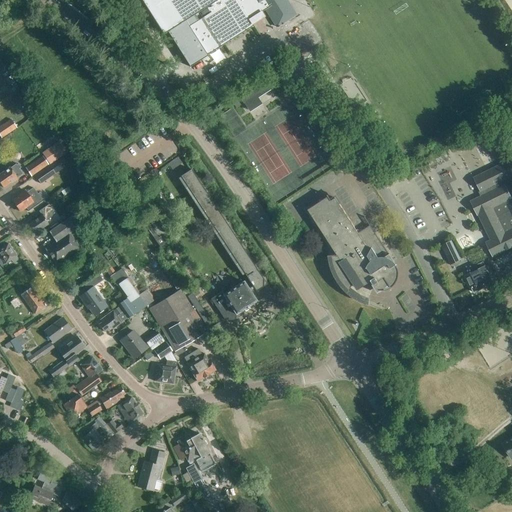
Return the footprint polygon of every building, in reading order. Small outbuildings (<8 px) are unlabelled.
[(140,0),(162,35),(167,32),(182,56),(189,67),(207,56),(207,55),(253,26),(249,20),(265,9),(276,27),(295,15),(285,0),(140,0)] [(5,59),(1,63),(6,70),(10,67),(5,59)] [(65,118),(83,106),(90,116),(110,102),(106,96),(95,103),(67,61),(58,68),(78,98),(59,110),(65,118)] [(218,70),(215,66),(208,70),(211,75),(218,70)] [(271,89),(266,81),(275,76),(274,75),(239,98),(243,104),(244,103),(248,110),(260,103),(257,98),(271,89)] [(18,88),(10,76),(6,79),(13,88),(11,89),(13,92),(18,88)] [(271,92),(274,97),(282,92),(279,87),(271,92)] [(240,105),(236,98),(231,101),(236,108),(240,105)] [(29,109),(24,113),(28,118),(33,114),(29,109)] [(0,126),(0,136),(1,138),(16,128),(10,119),(0,126)] [(475,139),(476,143),(498,132),(496,129),(475,139)] [(59,141),(40,153),(42,156),(45,159),(46,158),(47,160),(45,161),(48,165),(67,152),(59,141)] [(25,168),(31,176),(48,165),(45,161),(47,160),(46,158),(45,159),(42,156),(25,168)] [(61,157),(49,165),(55,174),(67,165),(61,157)] [(511,199),(507,188),(511,185),(511,169),(508,161),(473,178),(482,196),(470,202),(477,216),(478,215),(490,240),(485,243),(492,257),(511,247),(511,199)] [(9,168),(0,173),(0,183),(3,188),(11,183),(13,183),(16,181),(16,178),(22,174),(19,169),(20,168),(18,164),(16,165),(15,164),(10,168),(9,168)] [(34,175),(39,183),(40,184),(55,174),(49,165),(34,175)] [(211,299),(225,321),(227,320),(231,321),(233,319),(234,316),(234,315),(235,314),(256,301),(249,291),(253,288),(255,291),(266,284),(190,169),(180,176),(252,286),(248,289),(243,282),(232,289),(230,286),(226,285),(222,288),(222,292),(211,299)] [(446,180),(453,198),(462,195),(455,177),(446,180)] [(17,197),(12,201),(20,212),(25,208),(28,211),(45,200),(40,192),(37,194),(33,188),(26,193),(25,191),(17,196),(17,197)] [(316,203),(317,204),(311,211),(315,220),(314,221),(337,255),(336,256),(331,256),(332,263),(334,269),(337,275),(340,281),(345,286),(349,291),(354,282),(359,289),(371,281),(373,285),(377,283),(378,284),(377,284),(380,290),(381,289),(380,288),(387,283),(389,286),(392,283),(394,280),(396,275),(395,271),(394,267),(391,262),(393,261),(394,261),(393,260),(392,260),(370,225),(358,233),(335,198),(331,201),(327,195),(327,196),(328,197),(317,204),(317,203),(316,203)] [(42,215),(28,224),(35,233),(48,224),(46,221),(52,216),(51,214),(54,211),(49,204),(39,211),(42,215)] [(449,226),(456,222),(452,214),(444,217),(449,226)] [(45,249),(56,264),(79,247),(69,233),(80,225),(73,215),(48,232),(55,242),(45,249)] [(475,235),(468,237),(470,243),(477,241),(475,235)] [(461,260),(452,241),(441,245),(451,265),(461,260)] [(8,243),(0,248),(0,265),(1,267),(4,265),(11,260),(12,262),(14,262),(17,260),(18,258),(16,256),(17,256),(8,243)] [(128,275),(144,265),(140,258),(124,268),(128,275)] [(483,261),(475,265),(478,270),(466,276),(474,293),(494,283),(483,261)] [(267,264),(259,269),(268,282),(275,277),(267,264)] [(118,305),(127,318),(153,301),(146,290),(147,289),(144,286),(136,292),(126,278),(128,277),(122,268),(109,277),(116,286),(118,284),(127,297),(126,298),(126,299),(118,305)] [(88,290),(79,297),(85,305),(85,304),(94,315),(107,306),(93,287),(102,280),(98,274),(84,285),(88,290)] [(32,291),(30,288),(21,295),(34,314),(46,306),(34,289),(32,291)] [(193,311),(180,289),(157,303),(149,309),(174,351),(202,335),(194,322),(199,319),(193,311)] [(192,293),(187,296),(207,327),(212,324),(192,293)] [(121,322),(113,311),(100,320),(102,322),(99,324),(104,332),(113,325),(115,327),(121,322)] [(71,329),(62,317),(44,331),(53,343),(71,329)] [(15,337),(24,331),(21,326),(12,332),(15,337)] [(142,343),(133,331),(120,340),(134,358),(149,346),(145,341),(142,343)] [(153,336),(159,344),(164,341),(158,332),(153,336)] [(84,347),(76,337),(58,350),(70,366),(79,359),(75,354),(84,347)] [(115,337),(111,340),(116,346),(120,343),(115,337)] [(17,354),(23,350),(15,338),(4,345),(6,349),(12,346),(17,354)] [(153,350),(156,354),(159,359),(171,351),(165,342),(153,350)] [(31,355),(29,352),(25,355),(27,358),(28,358),(28,359),(27,360),(30,364),(31,363),(31,364),(37,360),(37,359),(42,355),(42,356),(54,348),(50,343),(31,355)] [(197,381),(215,370),(208,359),(208,360),(203,353),(201,355),(198,349),(184,358),(187,363),(186,364),(190,371),(197,381)] [(156,354),(153,350),(148,354),(147,353),(143,356),(146,360),(156,354)] [(88,377),(76,386),(82,395),(101,381),(96,374),(102,370),(92,356),(79,366),(88,377)] [(64,360),(52,369),(51,367),(47,370),(53,378),(69,366),(64,360)] [(157,365),(155,381),(173,384),(175,367),(176,362),(166,361),(165,366),(157,365)] [(476,398),(467,383),(468,382),(459,369),(450,374),(451,376),(448,378),(446,377),(443,379),(444,381),(440,383),(439,381),(428,387),(437,401),(438,401),(448,418),(463,409),(462,407),(476,398)] [(16,390),(10,388),(15,377),(8,374),(6,379),(0,376),(0,393),(1,391),(7,394),(5,400),(11,403),(9,407),(19,411),(23,402),(20,400),(24,390),(17,387),(16,390)] [(125,394),(120,387),(111,393),(110,392),(100,398),(102,401),(101,401),(106,409),(124,398),(123,396),(125,394)] [(68,398),(62,404),(72,418),(87,407),(76,392),(68,398)] [(143,414),(131,397),(117,406),(129,424),(143,414)] [(91,416),(101,409),(97,403),(87,410),(91,416)] [(101,428),(105,424),(98,417),(95,421),(96,422),(86,431),(88,433),(84,437),(95,449),(104,441),(95,431),(99,426),(101,428)] [(112,420),(107,424),(114,434),(119,430),(122,427),(119,423),(115,425),(112,420)] [(177,442),(178,444),(173,447),(180,460),(185,457),(189,464),(189,463),(190,466),(186,468),(194,483),(201,479),(192,462),(195,460),(201,472),(215,464),(209,453),(199,434),(190,438),(189,435),(177,442)] [(511,444),(497,455),(501,462),(501,463),(502,465),(504,463),(504,462),(506,461),(511,469),(511,444)] [(144,462),(137,487),(153,491),(153,489),(159,490),(161,482),(158,481),(163,459),(165,453),(152,450),(151,455),(149,463),(144,462)] [(172,476),(181,474),(179,466),(170,469),(172,476)] [(67,482),(53,476),(52,479),(39,473),(37,480),(44,483),(41,489),(34,486),(29,498),(47,506),(52,494),(58,497),(61,490),(64,491),(67,482)] [(61,501),(71,511),(81,504),(70,493),(66,491),(61,501)] [(174,507),(187,498),(184,493),(171,501),(174,507)] [(194,507),(201,503),(202,502),(199,497),(191,502),(194,507)] [(226,501),(220,503),(224,510),(229,507),(226,501)] [(201,503),(194,507),(193,508),(195,511),(212,511),(211,509),(207,511),(201,503)]
